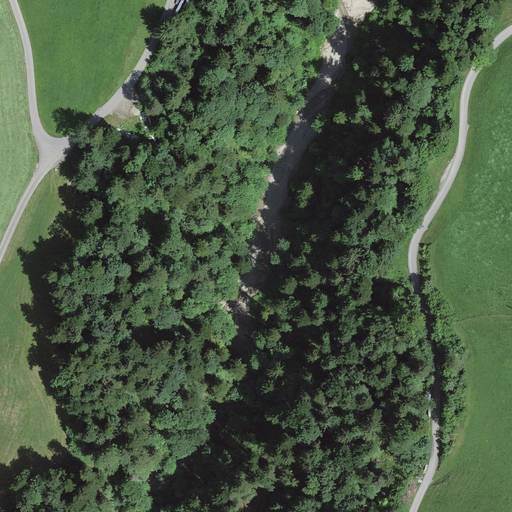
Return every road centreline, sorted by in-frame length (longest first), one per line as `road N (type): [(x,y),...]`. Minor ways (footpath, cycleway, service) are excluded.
road 1 (unclassified): [(511,29),(470,79),(453,174),(413,249),(437,382),(435,452),(413,511)]
road 2 (unclassified): [(172,0),(129,84),(54,154)]
road 3 (unclassified): [(54,154),(35,121),(27,45),(12,0)]
